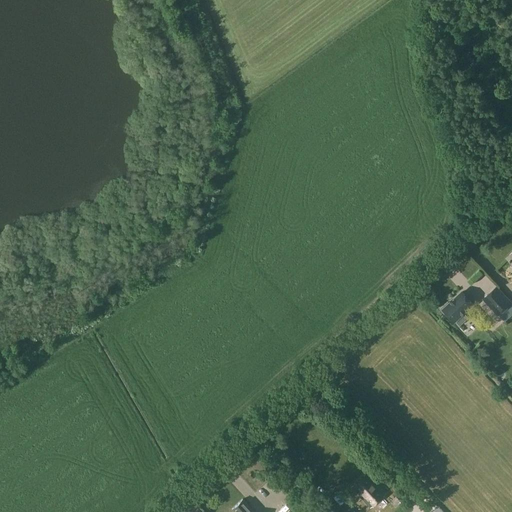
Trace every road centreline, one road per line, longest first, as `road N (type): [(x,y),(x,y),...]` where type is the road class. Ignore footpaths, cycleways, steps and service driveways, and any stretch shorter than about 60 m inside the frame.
road 1 (unclassified): [(169,511),(511,194)]
road 2 (unknown): [(311,380),(410,490),(405,511)]
